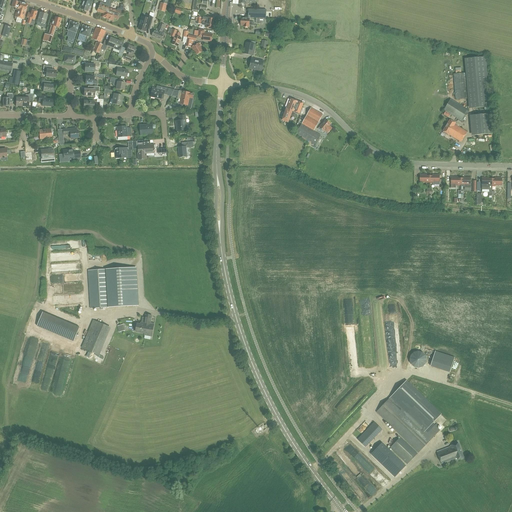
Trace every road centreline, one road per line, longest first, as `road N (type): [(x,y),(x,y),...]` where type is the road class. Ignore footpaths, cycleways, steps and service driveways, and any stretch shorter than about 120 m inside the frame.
road 1 (tertiary): [(511,166),(399,161),(364,145),(306,97),(221,83)]
road 2 (secondary): [(341,509),(270,403),(239,329),(220,243)]
road 3 (residential): [(152,55),(147,43),(29,0)]
